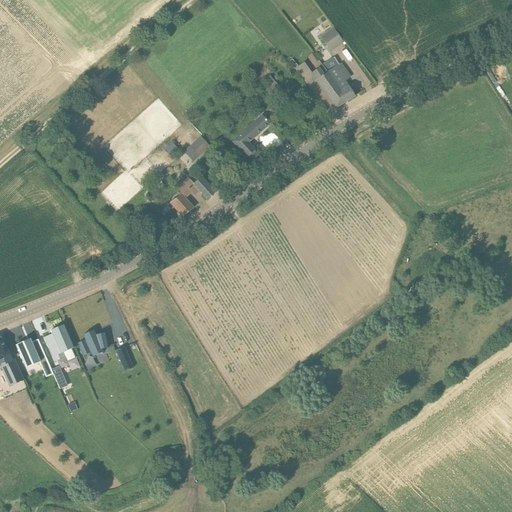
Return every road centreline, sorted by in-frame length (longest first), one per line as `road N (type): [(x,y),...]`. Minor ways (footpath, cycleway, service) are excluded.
road 1 (tertiary): [(0,320),(151,254),(354,118),(511,41)]
road 2 (track): [(193,0),(0,164)]
